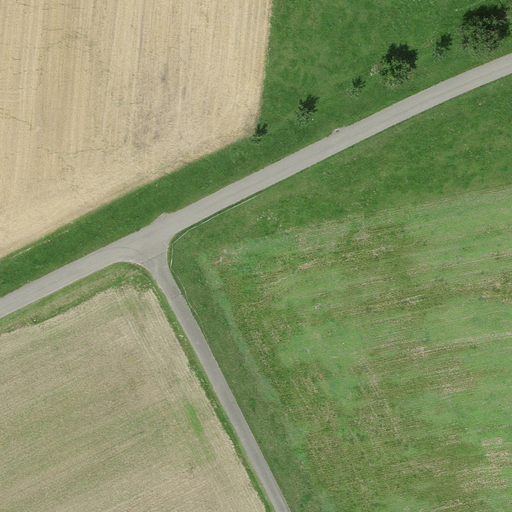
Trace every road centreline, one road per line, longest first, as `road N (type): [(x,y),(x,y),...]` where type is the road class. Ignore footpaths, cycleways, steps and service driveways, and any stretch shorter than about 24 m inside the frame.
road 1 (unclassified): [(0,310),(511,66)]
road 2 (track): [(147,239),(286,511)]
